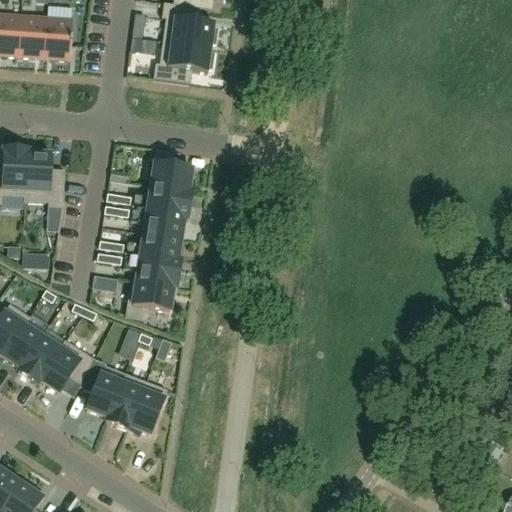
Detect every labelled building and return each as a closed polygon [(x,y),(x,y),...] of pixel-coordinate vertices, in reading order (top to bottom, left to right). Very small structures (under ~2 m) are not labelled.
[(173,0),(173,8),(200,12),(211,14),(213,1),(217,2),(217,0),(173,0)] [(161,21),(165,22),(162,45),(210,52),(211,49),(215,49),(217,32),(213,31),(214,27),(198,25),(200,12),(173,8),(163,7),(161,21)] [(0,59),(18,61),(21,19),(0,17),(0,59)] [(134,18),(133,28),(144,30),(145,19),(134,18)] [(43,62),(46,21),(21,19),(18,61),(43,62)] [(72,23),(46,21),(43,62),(69,64),(72,23)] [(131,41),(129,54),(141,56),(143,43),(131,41)] [(155,68),(153,83),(190,88),(192,75),(207,77),(208,73),(212,73),(214,56),(210,55),(210,52),(162,45),(159,69),(155,68)] [(471,109),(452,130),(469,145),(488,124),(471,109)] [(403,121),(368,171),(413,202),(420,192),(466,224),(494,184),(403,121)] [(0,175),(0,208),(1,208),(1,200),(24,201),(23,206),(24,206),(27,153),(2,152),(1,175),(0,175)] [(27,153),(24,206),(48,207),(47,212),(62,212),(62,209),(64,174),(51,174),(51,158),(28,157),(28,153),(27,153)] [(150,191),(192,197),(194,185),(190,184),(192,172),(177,170),(179,158),(156,154),(150,191)] [(111,174),(109,184),(124,186),(126,176),(111,174)] [(348,190),(336,209),(360,225),(372,207),(348,190)] [(132,212),(188,221),(192,197),(150,191),(148,201),(134,199),(132,212)] [(387,196),(375,206),(386,219),(397,209),(387,196)] [(106,206),(117,207),(119,199),(107,198),(106,206)] [(129,209),(131,201),(119,199),(117,207),(129,209)] [(116,220),(117,212),(105,210),(104,218),(116,220)] [(127,222),(129,214),(117,212),(116,220),(127,222)] [(142,238),(180,244),(183,224),(187,225),(188,221),(132,212),(130,225),(144,228),(142,238)] [(330,217),(321,236),(342,246),(351,227),(330,217)] [(124,259),(181,268),(181,265),(177,264),(180,244),(142,238),(141,248),(127,246),(124,259)] [(111,247),(99,245),(98,253),(110,255),(111,247)] [(122,257),(123,249),(111,247),(110,255),(122,257)] [(48,259),(23,258),(23,271),(47,272),(48,259)] [(109,260),(97,258),(96,265),(108,267),(109,260)] [(177,292),(181,268),(124,259),(122,273),(137,275),(135,284),(130,284),(130,285),(177,292)] [(120,269),(121,261),(109,260),(108,267),(120,269)] [(177,293),(177,292),(130,285),(124,321),(148,325),(150,313),(169,316),(173,292),(177,293)] [(51,307),(56,301),(46,294),(41,301),(51,307)] [(6,314),(0,309),(0,359),(2,361),(23,329),(28,321),(9,308),(6,314)] [(71,315),(81,320),(86,313),(74,308),(71,315)] [(96,318),(86,313),(81,320),(93,325),(96,318)] [(41,341),(23,329),(2,361),(20,373),(17,376),(18,377),(41,341)] [(141,338),(138,345),(149,349),(151,342),(141,338)] [(41,341),(18,377),(37,388),(65,345),(64,344),(59,352),(41,341)] [(164,365),(171,347),(162,343),(155,362),(164,365)] [(65,345),(37,388),(37,389),(40,386),(58,397),(67,384),(79,392),(93,364),(65,345)] [(93,364),(79,392),(93,397),(86,414),(106,422),(107,422),(125,378),(124,377),(105,370),(106,368),(93,363),(93,364)] [(125,378),(106,426),(126,434),(145,386),(125,378)] [(166,394),(145,386),(126,434),(138,439),(139,435),(149,439),(166,394)] [(489,461),(499,445),(488,439),(479,455),(489,461)] [(0,511),(3,511),(20,488),(0,474),(0,511)] [(28,493),(20,488),(3,511),(35,511),(42,502),(44,499),(30,490),(28,493)]
